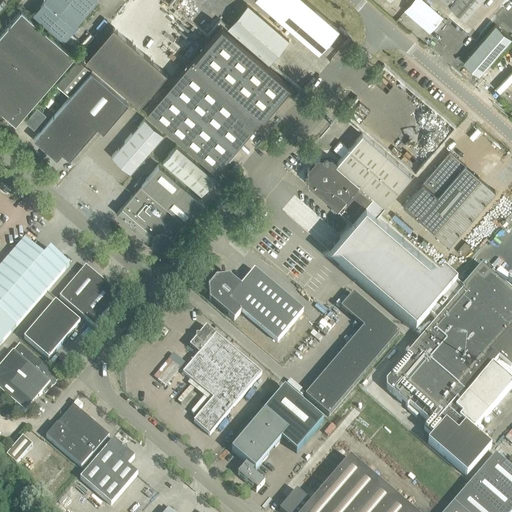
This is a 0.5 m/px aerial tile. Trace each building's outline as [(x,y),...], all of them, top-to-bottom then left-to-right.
[(44,0),(33,13),(63,39),(97,1),(96,0),(44,0)] [(259,0),(319,51),(339,28),(306,0),(259,0)] [(413,0),(405,10),(429,31),(432,28),(440,19),(442,16),(423,0),(413,0)] [(477,7),(468,0),(456,0),(450,7),(465,21),(477,7)] [(227,27),(269,63),(289,40),(247,4),(227,27)] [(0,109),(15,123),(74,56),(21,10),(0,34),(0,109)] [(440,19),(432,28),(436,31),(443,22),(440,19)] [(463,61),(479,74),(511,37),(495,24),(463,61)] [(146,112),(180,140),(215,171),(222,163),(290,84),(221,25),(146,112)] [(343,43),(351,34),(341,26),(333,35),(343,43)] [(113,28),(85,60),(139,105),(166,73),(113,28)] [(57,84),(68,93),(89,69),(79,59),(57,84)] [(67,102),(33,140),(56,161),(61,155),(69,161),(97,129),(103,134),(128,105),(92,73),(67,102)] [(382,131),(385,128),(416,152),(432,131),(387,95),(368,120),(382,131)] [(25,121),(34,129),(46,115),(37,107),(25,121)] [(111,157),(129,173),(162,134),(143,119),(111,157)] [(307,169),(308,183),(352,222),(368,203),(374,196),(385,206),(411,175),(362,133),(337,162),(331,157),(316,158),(307,169)] [(163,160),(201,193),(214,178),(176,145),(163,160)] [(402,205),(448,244),(495,190),(449,151),(402,205)] [(116,213),(148,240),(151,237),(152,237),(152,239),(152,241),(152,242),(153,243),(154,245),(155,246),(156,247),(159,248),(160,248),(162,248),(163,248),(165,248),(166,247),(167,246),(204,203),(158,164),(122,207),(116,213)] [(352,222),(325,253),(416,332),(430,315),(438,322),(416,347),(412,352),(386,382),(386,390),(408,408),(409,407),(423,419),(429,424),(426,428),(424,430),(433,438),(428,444),(467,477),(491,449),(484,444),(473,434),(478,428),(511,388),(511,372),(511,373),(510,372),(511,370),(511,293),(483,269),(465,291),(377,215),(385,206),(374,196),(368,203),(352,222)] [(0,346),(23,321),(68,267),(50,251),(44,259),(24,242),(0,270),(0,346)] [(59,299),(94,329),(120,298),(103,283),(86,268),(59,299)] [(208,288),(209,301),(234,322),(241,313),(277,343),(303,313),(254,272),(241,287),(229,277),(216,278),(208,288)] [(341,310),(364,329),(305,398),(328,418),(400,334),(354,295),(341,310)] [(24,340),(48,361),(80,325),(55,303),(24,340)] [(199,356),(182,375),(189,380),(190,382),(191,382),(212,401),(213,401),(193,424),(199,428),(209,437),(213,433),(216,429),(217,428),(230,413),(234,409),(262,376),(229,348),(225,345),(220,340),(219,339),(216,337),(206,328),(200,336),(196,340),(189,348),(199,356)] [(0,367),(0,392),(25,414),(42,393),(45,395),(58,379),(41,364),(19,345),(0,367)] [(155,376),(164,385),(176,373),(170,368),(175,363),(170,359),(155,376)] [(231,452),(229,454),(244,467),(237,475),(257,492),(264,484),(253,474),(281,441),(297,455),(323,423),(284,390),(264,413),(251,428),(231,452)] [(81,469),(109,437),(73,407),(46,439),(81,469)] [(6,457),(15,466),(32,447),(22,439),(6,457)] [(126,452),(127,451),(125,447),(122,448),(113,441),(93,465),(80,480),(111,507),(138,476),(127,467),(134,459),(126,452)] [(511,470),(495,456),(481,472),(511,499),(511,470)] [(296,492),(279,511),(410,511),(350,460),(311,505),(296,492)] [(66,464),(47,487),(57,495),(76,472),(66,464)] [(511,511),(511,499),(481,472),(467,488),(494,511),(511,511)] [(494,511),(467,488),(453,505),(461,511),(494,511)]
